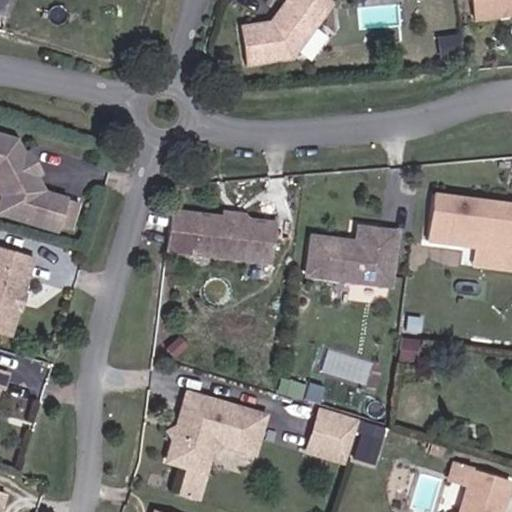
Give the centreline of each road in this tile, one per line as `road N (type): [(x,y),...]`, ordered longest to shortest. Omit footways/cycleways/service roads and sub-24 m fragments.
road 1 (residential): [(159,145),(96,358),(87,511)]
road 2 (residential): [(200,124),(279,134),(412,120),(480,96),(511,95)]
road 3 (residential): [(0,66),(136,104)]
